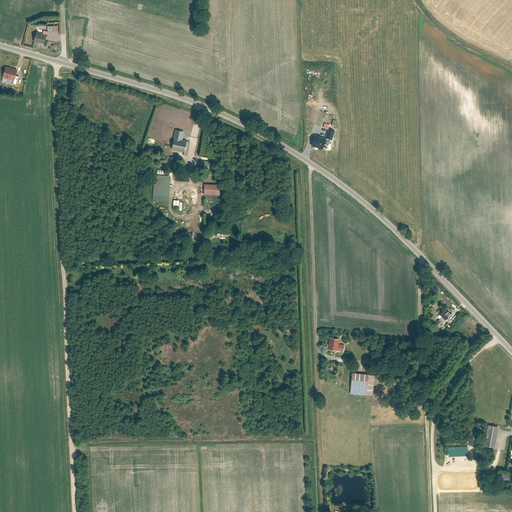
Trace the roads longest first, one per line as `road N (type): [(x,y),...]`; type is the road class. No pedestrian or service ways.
road 1 (residential): [(59,62),(185,97),(312,164),(376,211),(511,351)]
road 2 (track): [(59,62),(73,511)]
road 3 (unknown): [(197,102),(214,303)]
road 4 (track): [(499,337),(454,380),(433,421),(435,511)]
